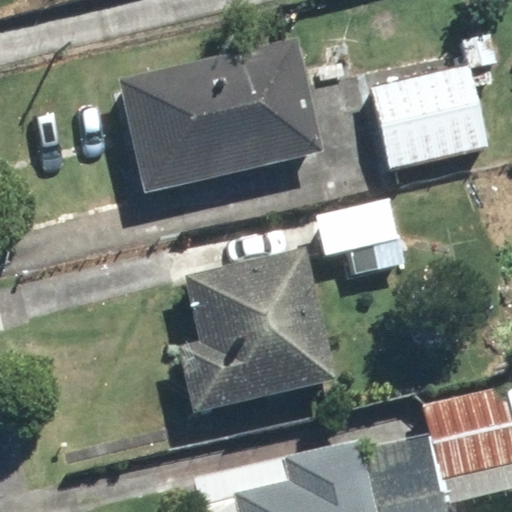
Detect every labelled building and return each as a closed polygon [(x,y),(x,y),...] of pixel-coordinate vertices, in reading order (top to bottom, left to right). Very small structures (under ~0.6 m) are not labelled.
[(308,169),(284,51),(102,88),(126,205),(308,169)] [(475,166),(456,76),(356,96),(375,187),(475,166)] [(374,211),(307,222),(315,267),(381,256),(374,211)] [(184,354),(160,359),(175,432),(320,403),(292,264),(170,288),(184,354)] [(511,395),(407,417),(426,511),(472,511),(511,504),(511,395)] [(355,511),(344,453),(267,469),(272,495),(220,505),(220,511),(355,511)]
